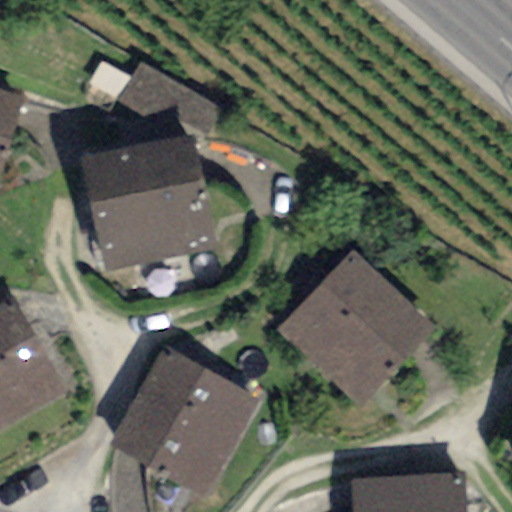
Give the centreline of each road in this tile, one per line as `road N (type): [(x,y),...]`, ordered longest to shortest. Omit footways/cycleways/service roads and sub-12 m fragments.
road 1 (unknown): [(238,511),(281,468),(419,434),(438,440),(511,501)]
road 2 (unknown): [(40,511),(111,336)]
